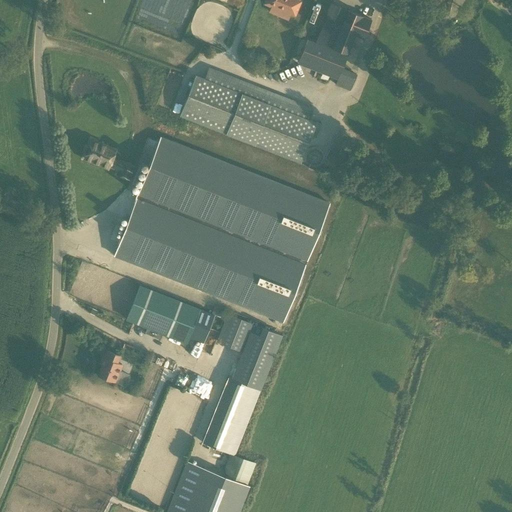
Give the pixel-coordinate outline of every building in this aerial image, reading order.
[(288,20),(296,0),(265,0),(264,4),(273,8),(271,13),(288,20)] [(331,4),(315,44),(306,40),(298,61),(338,77),(335,84),(350,90),(356,75),(342,69),(355,35),(363,39),(371,20),(331,4)] [(208,69),(204,79),(195,75),(179,115),(300,163),(316,123),(307,119),(311,109),(208,69)] [(159,138),(113,256),(282,322),(328,204),(159,138)] [(129,180),(134,166),(122,161),(122,162),(112,159),(115,151),(102,145),(102,144),(91,139),(88,146),(86,147),(85,151),(85,153),(84,156),(97,161),(96,165),(105,168),(106,166),(118,171),(117,175),(129,180)] [(139,286),(126,319),(186,343),(189,337),(200,310),(139,286)] [(101,359),(104,360),(98,375),(124,386),(126,384),(128,381),(129,378),(129,375),(119,371),(122,365),(116,363),(120,355),(105,349),(101,359)] [(203,443),(229,453),(234,455),(234,454),(260,390),(228,377),(203,443)] [(224,467),(226,477),(186,461),(166,511),(238,511),(249,485),(247,485),(255,462),(234,454),(234,455),(229,453),(224,467)]
